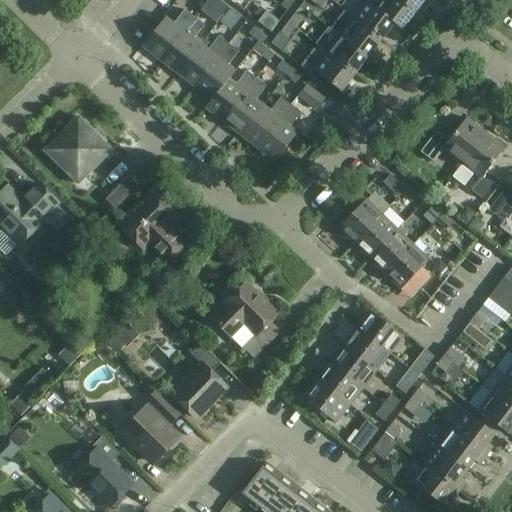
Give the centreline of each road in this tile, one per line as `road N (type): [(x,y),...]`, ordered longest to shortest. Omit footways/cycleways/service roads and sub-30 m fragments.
road 1 (residential): [(504,74),(452,40),(280,220)]
road 2 (residential): [(280,220),(236,215),(75,59)]
road 3 (residential): [(379,511),(251,413)]
road 4 (residential): [(156,511),(251,413)]
